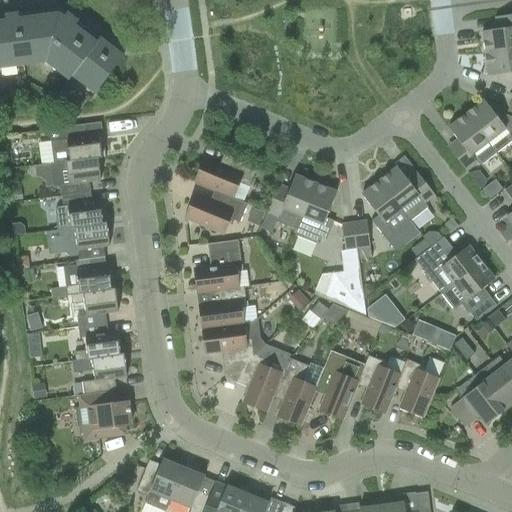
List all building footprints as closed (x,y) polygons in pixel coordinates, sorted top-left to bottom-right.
[(0,68),(46,63),(70,80),(73,76),(96,43),(74,27),(78,22),(67,15),(64,19),(59,15),(19,20),(18,15),(5,17),(6,22),(0,22),(0,68)] [(482,33),(485,55),(511,51),(511,16),(501,18),(502,30),(482,33)] [(100,39),(96,43),(73,76),(96,94),(123,58),(100,39)] [(511,51),(485,55),(488,77),(511,73),(511,51)] [(26,90),(24,77),(17,78),(13,83),(14,92),(26,90)] [(69,105),(79,112),(87,102),(77,94),(69,105)] [(493,113),(484,101),(466,115),(496,154),(511,141),(511,117),(496,111),(493,113)] [(451,152),(466,172),(477,163),(481,166),(496,154),(466,115),(448,128),(461,145),(451,152)] [(51,142),(54,165),(102,159),(106,158),(105,150),(101,150),(99,137),(103,136),(101,123),(65,128),(66,141),(51,142)] [(195,183),(219,193),(233,199),(243,203),(249,188),(257,169),(224,155),(223,156),(228,159),(224,168),(204,160),(195,183)] [(102,159),(54,165),(50,166),(53,187),(59,186),(61,198),(91,194),(89,183),(101,181),(99,167),(103,166),(102,159)] [(411,222),(412,220),(428,208),(425,204),(435,196),(419,176),(409,184),(397,168),(380,182),(411,222)] [(470,176),(480,190),(484,187),(486,181),(479,172),(471,174),(469,175),(470,176)] [(276,222),(297,231),(316,185),(295,176),(288,195),(276,190),(267,213),(278,218),(276,222)] [(380,182),(362,195),(378,216),(372,222),(387,240),(411,222),(380,182)] [(334,222),(326,219),(337,193),(316,185),(297,231),(295,236),(316,245),(319,237),(327,240),(334,222)] [(9,192),(10,202),(23,200),(21,190),(9,192)] [(219,193),(215,204),(195,196),(185,219),(223,235),(229,219),(240,224),(247,205),(243,203),(233,199),(219,193)] [(61,231),(110,224),(110,223),(107,224),(105,216),(102,217),(100,202),(92,203),(91,194),(61,198),(62,207),(58,208),(55,211),(58,231),(61,231)] [(259,227),(265,214),(253,209),(247,222),(259,227)] [(354,224),(358,249),(370,247),(367,222),(354,224)] [(104,248),(109,247),(107,233),(112,232),(110,224),(61,231),(62,239),(63,239),(64,252),(70,257),(78,256),(79,261),(105,258),(104,248)] [(357,249),(358,249),(354,224),(342,225),(345,252),(357,250),(357,249)] [(415,260),(442,294),(481,263),(468,247),(457,255),(444,238),(415,260)] [(216,266),(195,269),(198,295),(219,292),(219,291),(238,289),(236,273),(242,272),(240,251),(238,240),(207,244),(209,257),(214,256),(216,266)] [(323,299),(365,317),(360,275),(357,254),(357,250),(345,252),(340,252),(343,277),(330,279),(323,299)] [(28,257),(16,258),(17,270),(17,271),(19,270),(29,269),(30,269),(28,257)] [(494,280),(481,263),(442,294),(454,310),(462,304),(476,322),(497,306),(483,289),(494,280)] [(108,268),(76,273),(75,266),(63,267),(65,288),(51,290),(52,299),(70,297),(119,290),(119,289),(115,289),(114,282),(110,282),(108,268)] [(27,270),(19,271),(20,283),(29,282),(27,270)] [(199,306),(203,330),(253,324),(258,320),(255,307),(247,308),(244,288),(238,289),(219,291),(219,292),(220,303),(199,306)] [(79,329),(107,325),(105,314),(118,312),(116,298),(120,298),(119,290),(70,297),(71,304),(83,303),(85,316),(77,317),(79,329)] [(318,303),(311,312),(319,319),(327,310),(318,303)] [(488,320),(494,328),(505,321),(499,312),(488,320)] [(28,316),(32,331),(45,328),(40,313),(28,316)] [(225,378),(226,378),(254,356),(266,346),(265,345),(260,338),(258,320),(253,324),(203,330),(206,355),(227,352),(230,374),(225,378)] [(486,321),(475,331),(484,340),(494,330),(486,321)] [(378,333),(383,335),(388,333),(390,328),(381,324),(378,333)] [(117,334),(108,335),(107,325),(79,329),(80,339),(83,339),(85,352),(74,353),(75,361),(72,362),(72,363),(128,356),(127,354),(124,355),(123,347),(119,348),(117,334)] [(449,352),(454,340),(435,332),(430,344),(449,352)] [(27,336),(29,348),(35,347),(40,343),(39,335),(27,336)] [(467,361),(475,355),(462,339),(454,345),(467,361)] [(266,412),(274,393),(274,392),(281,374),(284,369),(291,360),(289,359),(290,355),(266,346),(254,356),(226,378),(226,379),(231,375),(251,383),(243,403),(266,412)] [(343,420),(359,381),(358,380),(364,367),(330,353),(326,363),(323,370),(316,387),(327,391),(319,411),(343,420)] [(83,396),(116,391),(115,379),(127,378),(125,364),(129,363),(128,356),(72,363),(74,373),(92,371),(93,382),(81,383),(83,396)] [(385,414),(397,384),(396,384),(400,375),(385,369),(387,364),(368,357),(364,367),(358,380),(359,381),(369,385),(361,405),(385,414)] [(499,357),(492,363),(511,388),(511,360),(506,365),(499,357)] [(316,389),(316,387),(323,370),(311,364),(310,367),(291,360),(284,369),(281,374),(274,392),(274,393),(285,397),(277,417),(300,426),(316,389)] [(406,360),(400,375),(396,384),(397,384),(407,388),(399,408),(423,418),(438,380),(437,379),(424,374),(426,368),(406,360)] [(511,388),(492,363),(485,368),(491,376),(482,384),(481,384),(503,412),(511,405),(511,388)] [(486,426),(503,412),(481,384),(482,384),(475,376),(468,381),(474,389),(450,408),(466,428),(479,418),(486,426)] [(45,399),(44,386),(33,387),(34,400),(45,399)] [(105,430),(108,430),(109,431),(110,432),(111,433),(113,433),(114,433),(115,432),(117,430),(118,428),(131,426),(128,402),(120,403),(119,391),(116,391),(83,396),(79,396),(81,409),(76,410),(78,427),(84,427),(85,440),(106,437),(105,430)] [(445,398),(433,394),(429,406),(441,410),(445,398)] [(162,511),(165,511),(171,500),(185,463),(176,459),(173,465),(163,460),(161,465),(149,461),(136,493),(147,498),(145,504),(145,505),(162,511)] [(189,511),(202,511),(209,496),(215,483),(204,478),(194,473),(196,468),(185,463),(171,500),(191,508),(189,511)] [(120,482),(126,490),(136,482),(130,474),(120,482)] [(215,483),(209,496),(202,511),(240,511),(249,490),(240,486),(237,491),(227,487),(225,491),(214,486),(215,483)] [(265,511),(268,504),(258,500),(260,494),(249,490),(240,511),(265,511)] [(404,511),(404,504),(392,505),(392,499),(380,501),(381,511),(404,511)] [(359,511),(381,511),(380,501),(370,502),(371,508),(359,510),(359,511)]
